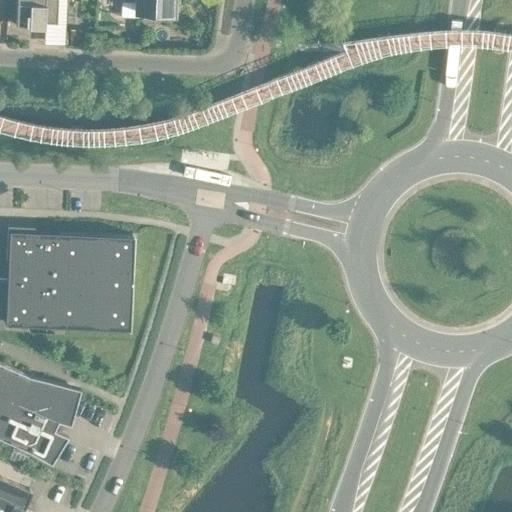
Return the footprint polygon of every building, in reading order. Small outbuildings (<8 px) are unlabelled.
[(15,0),(15,24),(30,25),(29,25),(38,25),(38,23),(56,23),(57,0),(15,0)] [(120,0),(121,1),(135,1),(135,10),(142,10),(142,18),(176,19),(176,0),(120,0)] [(70,29),(69,43),(78,44),(78,30),(70,29)] [(28,323),(127,327),(128,328),(133,233),(131,233),(8,228),(6,260),(11,261),(10,280),(5,279),(4,322),(28,323)] [(0,436),(27,449),(50,461),(67,434),(53,427),(56,419),(69,422),(79,386),(28,373),(0,361),(0,436)] [(0,511),(20,511),(31,490),(0,475),(0,511)]
